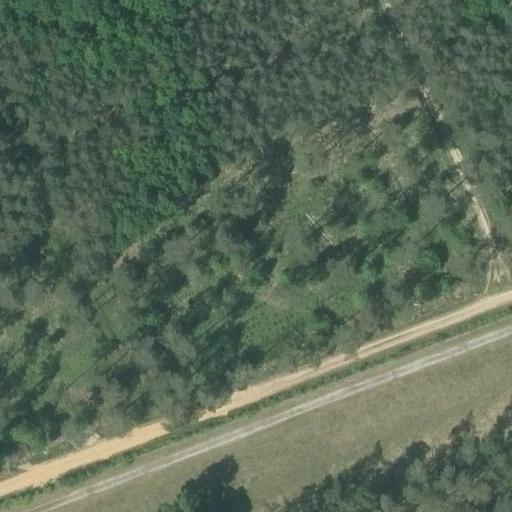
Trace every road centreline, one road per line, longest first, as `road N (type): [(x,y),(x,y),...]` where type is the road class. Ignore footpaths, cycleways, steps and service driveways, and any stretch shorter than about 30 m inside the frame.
road 1 (track): [(511,300),(0,493)]
road 2 (track): [(44,511),(511,332)]
